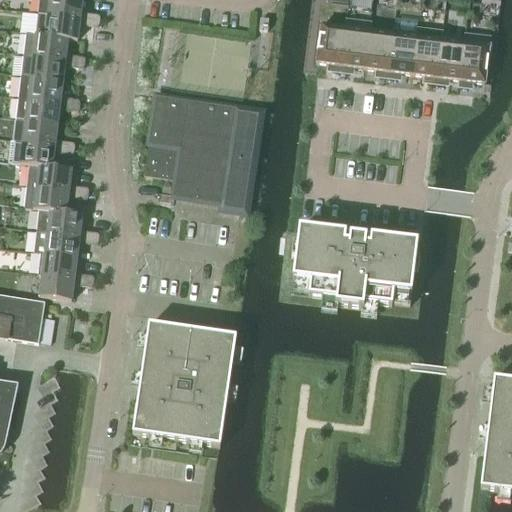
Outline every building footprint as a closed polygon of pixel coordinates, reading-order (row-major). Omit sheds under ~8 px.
[(39,0),(37,16),(80,21),(79,28),(88,29),(89,17),(80,16),(82,0),(39,0)] [(37,16),(35,38),(35,39),(68,43),(68,44),(77,44),(79,28),(80,21),(37,16)] [(89,17),(88,29),(96,30),(99,28),(99,20),(97,18),(89,17)] [(268,23),(260,22),(259,35),(267,35),(268,23)] [(320,29),(315,67),(327,69),(331,69),(331,75),(339,76),(346,23),(345,23),(344,32),(320,29)] [(346,23),(339,76),(349,77),(349,72),(354,72),(364,73),(370,26),(346,23)] [(370,26),(364,73),(375,75),(379,75),(378,81),(387,82),(393,33),(392,33),(392,38),(370,35),(371,26),(370,26)] [(393,33),(387,82),(396,83),(397,77),(401,78),(412,79),(418,32),(417,31),(416,36),(393,33)] [(418,32),(412,79),(423,80),(427,81),(426,87),(435,88),(442,34),(418,32)] [(442,34),(435,88),(444,89),(445,83),(449,84),(458,85),(459,85),(458,91),(459,91),(466,37),(464,37),(463,47),(441,44),(443,35),(442,34)] [(25,37),(22,57),(66,62),(64,71),(73,72),(75,59),(66,58),(68,44),(68,43),(35,39),(35,38),(25,37)] [(466,37),(459,91),(468,92),(468,86),(473,87),(484,88),(490,40),(466,37)] [(22,57),(20,79),(63,84),(64,71),(66,62),(22,57)] [(75,59),(73,72),(81,73),(84,71),(85,63),(83,60),(75,59)] [(20,79),(17,101),(60,106),(59,113),(68,114),(69,102),(61,101),(63,84),(20,79)] [(148,151),(144,180),(172,184),(175,185),(175,187),(174,196),(175,196),(184,198),(183,203),(221,208),(220,214),(238,217),(246,218),(262,116),(254,115),(202,107),(191,105),(190,105),(156,100),(148,149),(148,151)] [(17,101),(15,122),(57,128),(59,113),(60,106),(17,101)] [(69,102),(68,114),(77,115),(79,113),(80,105),(77,103),(69,102)] [(12,144),(15,145),(22,146),(22,145),(54,149),(54,157),(63,158),(64,158),(65,145),(55,144),(57,128),(15,122),(12,144)] [(19,168),(28,169),(38,171),(38,170),(52,172),(52,171),(62,172),(63,158),(54,157),(54,149),(22,145),(22,146),(15,145),(12,167),(19,168)] [(65,145),(64,158),(71,159),(73,158),(74,157),(75,148),(72,146),(65,145)] [(28,169),(26,189),(69,194),(68,198),(78,199),(79,191),(70,190),(72,173),(62,172),(52,171),(52,172),(38,170),(38,171),(28,169)] [(23,212),(33,214),(49,216),(49,215),(66,217),(66,216),(68,198),(69,194),(26,189),(23,212)] [(79,191),(78,199),(85,200),(87,199),(88,197),(88,193),(86,191),(79,191)] [(49,215),(49,216),(47,236),(79,240),(78,246),(87,247),(89,235),(80,234),(82,218),(66,216),(66,217),(49,215)] [(392,308),(409,310),(413,276),(417,277),(419,262),(415,262),(418,241),(365,235),(344,233),(344,232),(343,238),(298,232),(297,247),(293,247),(291,261),(295,262),(292,284),(294,284),(310,286),(308,298),(308,300),(322,301),(336,303),(335,309),(337,310),(355,312),(360,312),(363,313),(364,307),(378,308),(392,310),(392,308)] [(33,256),(40,257),(76,261),(78,246),(79,240),(47,236),(35,234),(33,256)] [(89,235),(87,247),(95,248),(97,247),(98,245),(99,238),(96,236),(89,235)] [(38,279),(41,279),(74,283),(73,289),(82,290),(83,278),(75,277),(76,261),(40,257),(38,279)] [(83,278),(82,290),(90,291),(93,289),(94,282),(91,279),(83,278)] [(71,305),(73,289),(74,283),(41,279),(39,301),(71,305)] [(0,342),(13,345),(16,345),(38,349),(38,348),(39,347),(50,349),(54,325),(43,323),(43,321),(44,315),(44,314),(45,307),(0,299),(0,342)] [(132,436),(132,438),(138,439),(149,441),(162,443),(189,447),(202,449),(210,450),(211,450),(220,451),(226,404),(228,391),(232,366),(234,353),(236,341),(191,335),(182,333),(172,332),(148,329),(146,340),(145,353),(141,378),(139,391),(132,436)] [(511,384),(491,382),(477,492),(481,493),(511,496),(511,384)] [(0,457),(1,456),(4,452),(6,448),(9,431),(18,388),(0,385),(0,457)]
